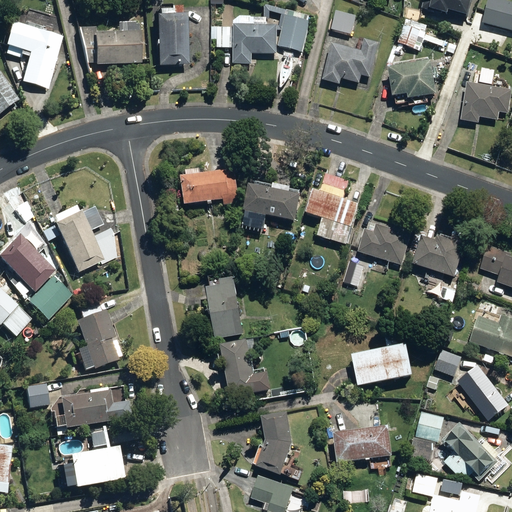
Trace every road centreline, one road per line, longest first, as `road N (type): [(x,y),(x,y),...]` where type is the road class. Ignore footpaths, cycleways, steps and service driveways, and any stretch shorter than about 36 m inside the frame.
road 1 (residential): [(124,128),(198,118),(279,126),(511,205)]
road 2 (residential): [(188,462),(124,128)]
road 3 (residential): [(0,168),(124,128)]
